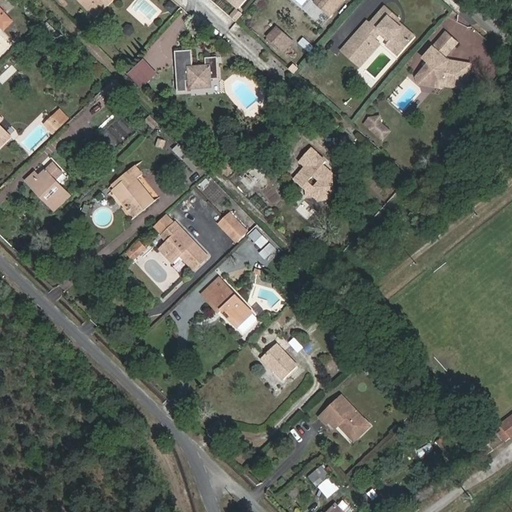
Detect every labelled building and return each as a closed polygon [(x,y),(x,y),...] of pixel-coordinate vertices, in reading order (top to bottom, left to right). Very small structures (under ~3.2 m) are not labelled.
[(97,0),(90,7),(96,13),(109,0),(97,0)] [(328,16),(335,8),(326,0),(317,0),(315,3),(328,16)] [(408,39),(396,28),(398,26),(389,18),(394,13),(387,7),(368,26),(365,23),(350,38),(363,50),(371,41),(377,35),(387,42),(384,45),(393,55),(408,39)] [(412,34),(401,24),(403,22),(394,13),(389,18),(398,26),(396,28),(408,39),(412,34)] [(288,37),(277,26),(267,36),(279,47),(288,37)] [(459,40),(447,29),(424,54),(431,61),(419,73),(421,81),(429,83),(431,80),(469,86),(474,63),(452,60),(445,54),(459,40)] [(350,38),(337,51),(350,63),(363,50),(350,38)] [(350,63),(356,68),(376,46),(371,41),(363,50),(350,63)] [(194,49),(179,50),(181,90),(190,90),(190,81),(195,80),(196,85),(214,85),(214,77),(221,77),(220,56),(208,56),(208,63),(195,63),(194,49)] [(155,72),(143,59),(128,73),(141,86),(155,72)] [(359,83),(353,77),(349,81),(355,87),(359,83)] [(124,90),(114,78),(103,90),(112,100),(124,90)] [(351,91),(355,87),(349,81),(345,84),(351,91)] [(130,96),(124,90),(112,100),(118,106),(130,96)] [(276,95),(265,95),(265,114),(276,114),(276,95)] [(54,114),(59,120),(50,127),(54,132),(68,120),(60,110),(54,114)] [(145,119),(155,130),(162,123),(152,112),(145,119)] [(54,114),(46,122),(50,127),(59,120),(54,114)] [(379,116),(370,117),(371,127),(381,137),(388,130),(380,123),(379,116)] [(0,125),(3,122),(0,119),(0,147),(9,140),(0,129),(0,125)] [(182,155),(188,149),(181,142),(175,148),(182,155)] [(332,192),(332,179),(321,169),(322,167),(322,166),(326,161),(313,149),(302,161),(307,166),(295,179),(306,188),(306,194),(312,193),(316,190),(325,198),(332,192)] [(195,170),(202,164),(190,151),(183,157),(195,170)] [(39,174),(35,171),(24,181),(54,212),(72,196),(56,179),(63,172),(54,161),(39,174)] [(145,171),(138,163),(109,185),(133,217),(156,201),(137,177),(145,171)] [(332,179),(332,174),(322,167),(321,169),(332,179)] [(325,199),(325,198),(316,190),(312,193),(319,200),(325,199)] [(232,213),(222,222),(238,241),(249,231),(232,213)] [(196,242),(192,245),(180,232),(184,229),(177,221),(160,234),(166,241),(158,247),(172,263),(181,256),(193,270),(209,257),(196,242)] [(265,240),(255,228),(249,234),(259,245),(265,240)] [(180,232),(192,245),(196,242),(184,229),(180,232)] [(146,249),(141,242),(127,253),(133,260),(146,249)] [(259,315),(223,274),(203,291),(221,310),(225,307),(228,311),(245,331),(259,320),(259,315)] [(302,363),(278,341),(265,353),(278,366),(289,376),(302,363)] [(262,356),(275,368),(278,366),(265,353),(262,356)] [(358,436),(370,426),(341,395),(319,416),(325,423),(329,421),(334,428),(338,424),(340,426),(342,424),(344,427),(342,429),(349,435),(358,436)] [(511,413),(495,426),(498,430),(497,433),(502,438),(511,430),(511,413)] [(491,442),(484,447),(489,453),(496,448),(491,442)] [(322,465),(308,475),(314,484),(321,478),(324,482),(330,477),(322,465)] [(323,511),(322,511),(321,511),(353,511),(355,510),(343,498),(328,511),(323,511)]
